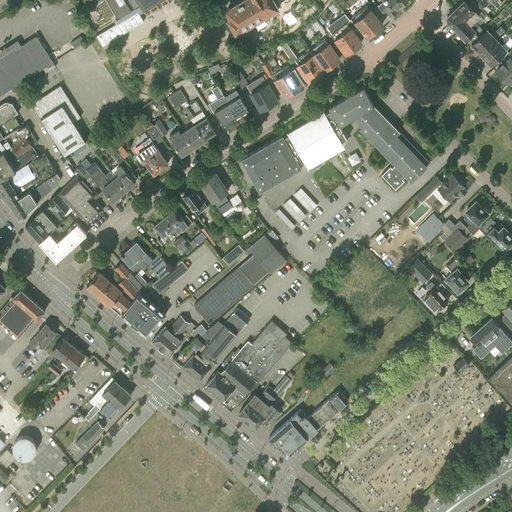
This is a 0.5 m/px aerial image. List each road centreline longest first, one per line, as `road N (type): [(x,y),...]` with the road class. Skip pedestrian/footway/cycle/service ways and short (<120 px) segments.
road 1 (residential): [(366,56),(143,202),(56,288)]
road 2 (residential): [(307,452),(511,269)]
road 3 (residential): [(366,56),(511,205)]
road 4 (residential): [(161,394),(50,511)]
road 5 (secondary): [(56,288),(66,310),(161,394)]
road 6 (secondary): [(169,382),(56,288)]
road 7 (residential): [(511,111),(418,12)]
